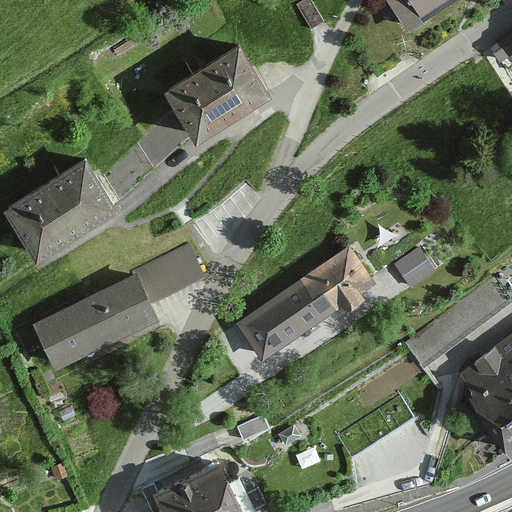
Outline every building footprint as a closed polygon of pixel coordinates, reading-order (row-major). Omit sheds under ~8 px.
[(385,0),(413,41),(474,0),(385,0)] [(221,27),(154,75),(205,145),(271,98),(221,27)] [(511,34),(511,35),(488,49),(504,75),(511,70),(511,34)] [(122,208),(88,159),(12,211),(46,260),(122,208)] [(357,243),(240,321),(267,363),(385,285),(357,243)] [(419,246),(394,262),(411,286),(436,268),(419,246)] [(134,269),(33,317),(56,364),(158,314),(134,269)] [(511,337),(461,374),(511,445),(511,337)] [(251,511),(234,469),(163,498),(169,511),(251,511)]
